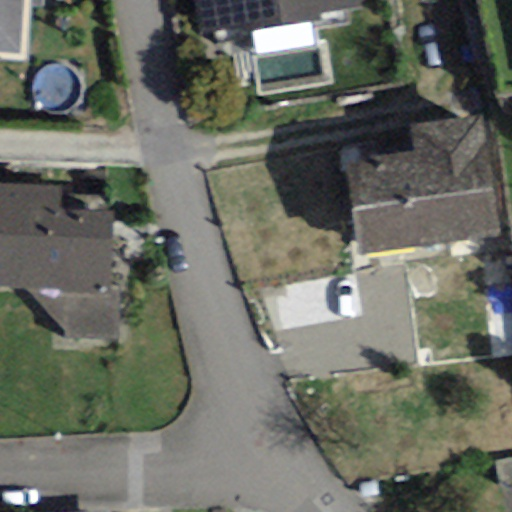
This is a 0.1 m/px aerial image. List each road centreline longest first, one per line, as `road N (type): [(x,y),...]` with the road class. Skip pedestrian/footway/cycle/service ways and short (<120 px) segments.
road 1 (residential): [(231,450),(140,0)]
road 2 (residential): [(231,450),(0,461)]
